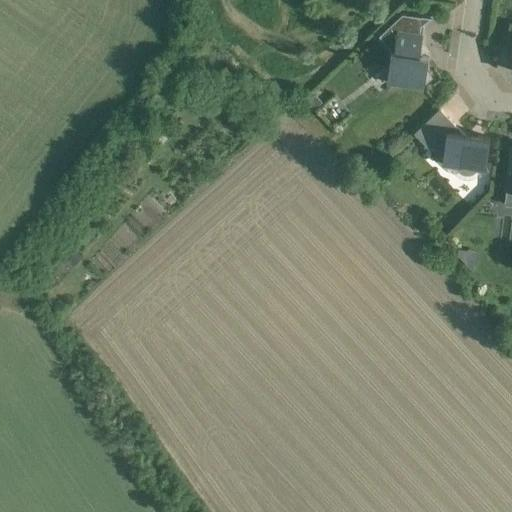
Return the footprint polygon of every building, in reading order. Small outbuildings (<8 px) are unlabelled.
[(423,33),(420,33),(421,25),(431,18),(402,14),(379,36),(391,49),(394,50),(394,51),(391,51),(387,83),(424,88),(425,83),(432,77),(427,70),(429,56),(420,55),(423,33)] [(308,100),(307,101),(314,109),(316,108),(322,102),(315,94),(308,100)] [(490,137),(464,133),(440,108),(414,133),(430,149),(433,146),(443,156),(442,164),(486,170),(490,137)] [(160,133),(155,138),(163,144),(167,138),(160,133)] [(74,249),(67,258),(75,264),(82,256),(74,249)]
